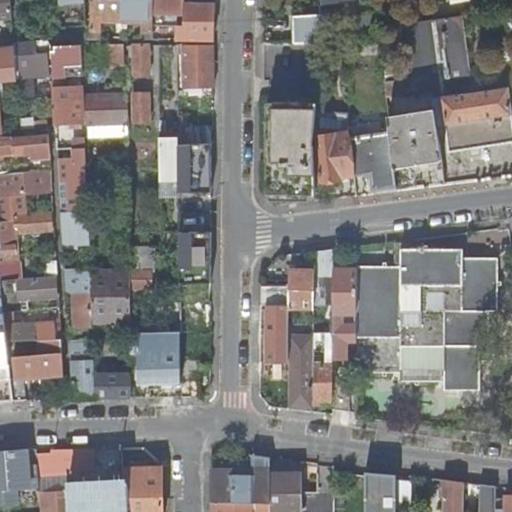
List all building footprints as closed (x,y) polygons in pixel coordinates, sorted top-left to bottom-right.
[(0,0),(0,19),(12,18),(9,0),(0,0)] [(85,0),(86,3),(88,39),(102,39),(101,29),(101,27),(101,18),(143,19),(143,39),(214,40),(215,30),(216,3),(185,2),(184,0),(85,0)] [(63,39),(88,39),(86,3),(61,6),(63,39)] [(475,92),(464,15),(407,23),(416,76),(391,81),(385,81),(387,95),(433,89),(434,98),(475,92)] [(294,17),(293,43),(322,44),(323,43),(325,17),(294,17)] [(49,76),(47,41),(36,42),(14,43),(14,47),(17,80),(18,98),(35,96),(34,77),(49,76)] [(82,45),(50,47),(52,78),(84,77),(82,45)] [(121,45),(100,45),(100,61),(121,61),(121,45)] [(134,46),(129,46),(129,51),(134,51),(134,74),(150,75),(149,45),(134,45),(134,46)] [(173,45),(160,45),(160,56),(172,56),(173,45)] [(183,86),(214,86),(214,46),(183,46),(183,86)] [(0,82),(17,80),(14,47),(0,48),(0,82)] [(57,123),(80,122),(82,122),(80,87),(55,89),(57,123)] [(475,92),(434,98),(435,108),(440,142),(449,141),(450,151),(511,141),(511,111),(509,87),(475,92)] [(135,123),(150,123),(150,93),(134,93),(135,123)] [(129,127),(130,127),(130,94),(84,96),(86,129),(89,129),(129,127)] [(274,159),(268,159),(268,193),(316,194),(317,144),(315,144),(318,102),(275,102),(274,159)] [(435,108),(389,116),(391,133),(397,192),(419,189),(418,180),(424,179),(422,170),(430,169),(433,187),(446,185),(440,142),(435,108)] [(33,118),(20,119),(21,130),(25,130),(48,128),(47,120),(34,122),(33,118)] [(80,122),(57,123),(54,124),(55,133),(80,131),(80,122)] [(350,126),(349,137),(383,133),(382,122),(350,126)] [(129,127),(89,129),(90,140),(130,139),(129,127)] [(179,133),(179,141),(182,141),(200,141),(213,141),(213,127),(178,127),(179,133)] [(179,151),(179,141),(179,133),(160,134),(161,194),(179,195),(179,151)] [(342,177),(353,175),(348,138),(347,133),(317,136),(322,181),(342,178),(342,177)] [(383,133),(349,137),(348,138),(353,175),(372,173),(375,195),(397,192),(391,133),(383,133)] [(75,181),(68,181),(69,187),(70,213),(60,213),(61,239),(73,238),(90,237),(89,211),(86,134),(72,135),(74,162),(75,181)] [(48,135),(13,139),(14,153),(39,151),(40,160),(50,159),(48,135)] [(201,160),(200,141),(182,141),(183,160),(201,160)] [(155,142),(130,142),(130,159),(155,159),(155,142)] [(68,181),(67,162),(57,163),(58,188),(69,187),(68,181)] [(2,173),(14,172),(14,164),(6,166),(1,166),(2,173)] [(51,170),(39,171),(40,187),(51,186),(51,170)] [(40,187),(39,171),(14,172),(2,173),(0,173),(0,195),(41,193),(40,187)] [(0,222),(13,221),(13,216),(13,212),(0,213),(0,222)] [(0,222),(0,262),(1,279),(2,280),(19,279),(16,233),(52,232),(51,214),(13,216),(13,221),(0,222)] [(165,244),(180,243),(180,232),(165,232),(165,244)] [(74,248),(90,246),(90,237),(73,238),(74,248)] [(74,248),(73,238),(61,239),(62,248),(74,248)] [(151,247),(131,247),(131,272),(131,287),(151,287),(151,247)] [(402,267),(358,267),(358,270),(358,313),(358,323),(358,342),(358,373),(402,373),(402,382),(446,382),(446,391),(481,391),(482,346),(491,347),(491,311),(499,311),(499,258),(465,258),(465,249),(403,248),(402,267)] [(315,253),(315,270),(315,305),(334,305),(334,270),(335,250),(326,251),(315,253)] [(77,327),(94,327),(94,325),(92,282),(91,272),(91,267),(63,268),(63,277),(64,293),(75,292),(77,327)] [(315,270),(291,269),(291,281),(291,287),(290,305),(290,310),(315,311),(315,305),(315,270)] [(345,313),(358,313),(358,270),(334,270),(334,305),(334,333),(334,359),(348,359),(348,342),(358,342),(358,323),(345,323),(345,313)] [(94,325),(132,323),(131,287),(131,272),(91,272),(92,282),(94,325)] [(0,401),(6,401),(14,401),(12,378),(8,343),(8,341),(5,318),(5,313),(5,309),(2,280),(1,279),(0,278),(0,401)] [(19,283),(19,279),(2,280),(5,309),(20,309),(19,299),(56,297),(55,281),(19,283)] [(291,287),(263,286),(263,292),(262,305),(269,305),(290,305),(291,287)] [(181,313),(200,313),(200,302),(181,303),(181,313)] [(138,386),(182,385),(181,313),(181,303),(170,303),(171,332),(136,333),(136,349),(138,349),(138,386)] [(290,310),(290,305),(269,305),(269,342),(274,343),(273,367),(284,367),(284,373),(290,373),(290,325),(290,310)] [(15,325),(14,313),(14,312),(5,313),(5,318),(8,341),(37,339),(37,341),(40,341),(62,340),(62,334),(56,334),(56,324),(37,325),(37,327),(15,328),(15,325)] [(31,312),(14,313),(15,325),(32,324),(31,312)] [(200,313),(181,313),(182,385),(182,398),(192,398),(191,382),(201,382),(201,313),(200,313)] [(345,323),(358,323),(358,313),(345,313),(345,323)] [(334,333),(314,333),(314,337),(314,389),(314,405),(322,405),(322,400),(333,400),(333,380),(334,359),(334,333)] [(311,390),(314,389),(314,337),(294,337),(293,405),(312,406),(311,390)] [(62,353),(62,340),(40,341),(41,355),(14,357),(15,377),(12,378),(14,401),(27,400),(26,378),(64,375),(62,353)] [(70,341),(73,400),(84,400),(97,399),(94,340),(70,341)] [(124,394),(133,393),(132,369),(123,369),(124,394)] [(350,380),(333,380),(333,400),(333,410),(342,410),(350,411),(350,380)] [(53,468),(93,466),(94,449),(84,449),(37,450),(37,454),(52,453),(53,468)] [(0,489),(25,488),(40,487),(37,454),(27,451),(10,452),(0,452),(0,489)] [(52,453),(37,454),(40,487),(41,511),(124,511),(124,488),(67,491),(66,479),(54,480),(53,468),(52,453)] [(213,486),(213,503),(271,502),(271,474),(271,457),(255,455),(255,460),(227,456),(213,468),(213,486)] [(303,511),(335,511),(335,466),(318,464),(317,491),(303,491),(303,511)] [(163,511),(163,504),(163,468),(124,469),(124,488),(124,511),(163,511)] [(271,511),(280,511),(303,511),(303,491),(303,474),(271,474),(271,502),(271,511)] [(412,480),(398,479),(398,507),(412,507),(412,480)] [(465,511),(466,482),(445,479),(445,497),(446,497),(445,511),(465,511)] [(497,511),(498,499),(498,486),(486,485),(481,484),(481,511),(497,511)] [(25,488),(26,511),(41,511),(40,487),(25,488)] [(511,511),(511,494),(506,495),(506,499),(498,499),(497,511),(511,511)] [(271,511),(271,502),(213,503),(213,511),(271,511)]
